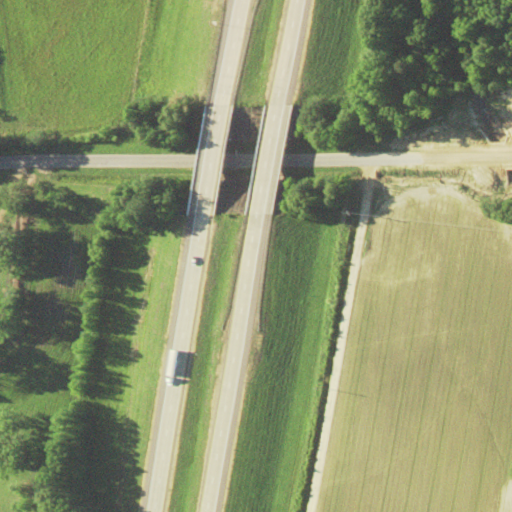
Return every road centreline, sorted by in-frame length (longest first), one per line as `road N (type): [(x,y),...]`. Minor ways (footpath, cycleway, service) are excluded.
road 1 (motorway): [(204,511),(257,210)]
road 2 (motorway): [(200,212),(148,511)]
road 3 (residential): [(248,156),(511,150)]
road 4 (residential): [(0,157),(248,156)]
